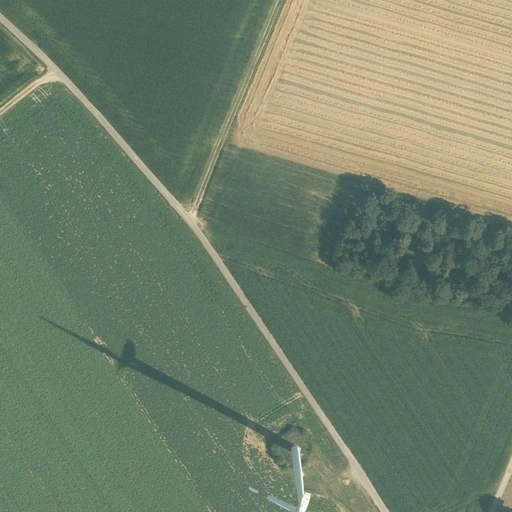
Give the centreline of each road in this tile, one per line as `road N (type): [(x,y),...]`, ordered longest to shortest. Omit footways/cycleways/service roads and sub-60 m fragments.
road 1 (track): [(383,511),(189,223),(0,16)]
road 2 (track): [(189,223),(281,0)]
